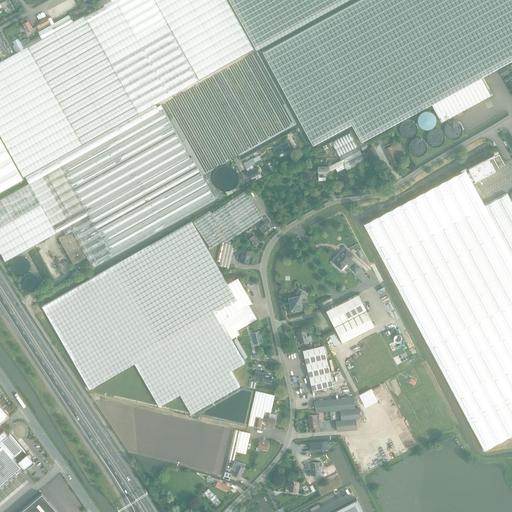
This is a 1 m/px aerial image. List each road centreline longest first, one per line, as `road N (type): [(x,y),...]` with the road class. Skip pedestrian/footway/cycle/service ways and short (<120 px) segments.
road 1 (unclassified): [(511,116),(389,189),(328,204),(268,247),(263,276),(292,401),(289,433),(226,511)]
road 2 (unclassified): [(166,511),(23,298),(52,281)]
road 3 (trunk): [(151,511),(0,276)]
road 4 (trunk): [(0,297),(139,511)]
road 5 (unclassified): [(0,374),(94,511)]
